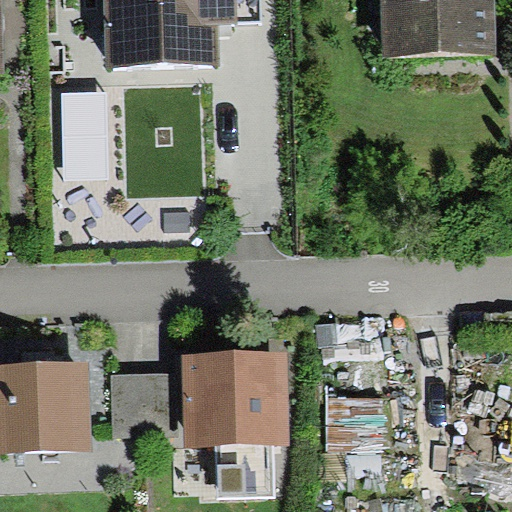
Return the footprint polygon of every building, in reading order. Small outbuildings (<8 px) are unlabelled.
[(112,0),(115,64),(209,61),(208,30),(233,30),(232,0),(112,0)] [(392,0),(393,52),(490,50),(489,0),(392,0)] [(68,90),(72,176),(117,174),(114,88),(68,90)] [(177,380),(179,471),(273,470),(272,379),(177,380)] [(0,470),(75,467),(71,381),(0,383),(0,470)] [(167,382),(102,384),(103,429),(168,428),(167,382)]
